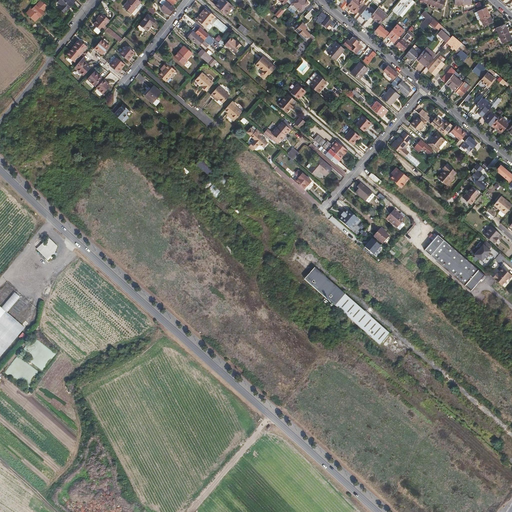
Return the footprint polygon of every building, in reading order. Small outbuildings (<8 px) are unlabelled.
[(45,13),(50,8),(41,0),(32,0),(34,2),(35,1),(37,2),(39,0),(41,3),(34,11),(41,18),(42,19),(46,14),(45,13)] [(65,13),(74,4),(70,0),(58,0),(58,1),(62,4),(63,6),(60,9),(65,13)] [(124,6),(131,13),(141,1),(139,0),(128,0),(128,1),(124,6)] [(232,7),(225,1),(223,0),(218,0),(217,2),(228,11),(232,7)] [(308,3),(304,0),(299,0),(294,5),(299,10),(301,7),(303,9),(308,3)] [(343,4),(340,7),(344,10),(351,2),(352,0),(339,0),(339,1),(343,4)] [(363,1),(361,0),(352,0),(351,2),(348,6),(356,12),(359,9),(358,8),(363,1)] [(415,2),(412,0),(401,0),(394,9),(403,18),(415,2)] [(420,0),(428,3),(435,6),(442,9),(445,1),(442,0),(420,0)] [(167,1),(162,7),(169,14),(174,8),(167,1)] [(363,8),(358,14),(361,17),(362,16),(367,19),(373,12),(369,9),(372,5),(367,1),(363,7),(363,8)] [(228,11),(217,2),(213,7),(224,17),(228,11)] [(134,15),(142,6),(139,4),(131,13),(134,15)] [(201,22),(210,12),(201,4),(196,9),(198,11),(194,16),(201,22)] [(155,14),(157,11),(151,5),(147,9),(154,14),(155,14)] [(224,17),(213,7),(212,8),(223,17),(224,17)] [(312,17),(317,11),(313,8),(308,13),(312,17)] [(378,8),(371,17),(381,25),(388,16),(378,8)] [(475,13),(478,20),(481,19),(484,26),(493,22),(490,15),(487,8),(475,13)] [(41,18),(34,11),(32,9),(28,14),(37,23),(41,18)] [(425,11),(422,14),(427,19),(421,27),(425,30),(427,27),(426,27),(434,19),(431,16),(425,11)] [(326,27),(331,21),(322,12),(318,16),(320,17),(318,19),(326,27)] [(94,25),(103,15),(101,13),(98,17),(99,18),(96,21),(93,25),(94,25)] [(140,24),(147,30),(156,20),(149,14),(140,24)] [(218,28),(223,22),(213,14),(208,20),(218,28)] [(105,25),(110,20),(103,15),(94,25),(101,31),(102,29),(105,25)] [(369,29),(374,21),(369,18),(364,25),(369,29)] [(440,24),(434,19),(431,23),(440,31),(441,29),(443,27),(440,24)] [(303,23),(296,30),(304,39),(306,40),(311,35),(306,30),(308,28),(303,23)] [(241,24),(237,29),(245,36),(249,31),(241,24)] [(505,24),(496,28),(500,35),(503,43),(511,39),(508,31),(505,24)] [(380,26),(376,30),(385,38),(389,33),(380,26)] [(396,26),(388,36),(391,38),(390,40),(394,43),(404,30),(401,27),(400,29),(396,26)] [(115,33),(108,27),(105,31),(112,37),(115,33)] [(205,38),(208,34),(200,27),(197,30),(196,29),(194,31),(205,41),(207,39),(205,38)] [(450,33),(443,27),(441,29),(451,38),(453,36),(450,33)] [(438,34),(447,42),(451,38),(441,29),(440,31),(438,34)] [(205,41),(194,31),(193,32),(191,31),(187,36),(199,45),(201,42),(206,47),(208,44),(205,41)] [(119,43),(122,39),(115,33),(112,37),(118,42),(119,43)] [(231,36),(225,43),(234,52),(241,44),(238,40),(237,42),(235,40),(231,36)] [(367,64),(376,54),(373,51),(371,54),(359,44),(360,43),(353,36),(349,40),(356,46),(352,50),(356,54),(357,53),(363,58),(366,55),(367,56),(363,60),(367,64)] [(451,38),(447,42),(457,51),(458,49),(463,44),(460,41),(453,36),(451,38)] [(304,50),(310,44),(306,40),(304,39),(299,45),(300,46),(304,50)] [(399,42),(396,45),(404,51),(411,43),(408,40),(406,42),(403,39),(400,43),(399,42)] [(75,49),(80,43),(82,41),(79,40),(73,47),(75,49)] [(95,48),(103,54),(109,47),(101,40),(95,48)] [(354,46),(348,41),(347,40),(344,44),(346,46),(351,50),(354,46)] [(82,54),(88,46),(85,44),(86,42),(83,41),(83,42),(82,41),(80,43),(75,49),(82,54)] [(335,59),(344,48),(336,42),(327,53),(335,59)] [(192,53),(184,45),(174,57),(184,65),(187,61),(186,60),(192,53)] [(128,60),(134,52),(127,46),(120,54),(128,60)] [(68,57),(75,49),(73,47),(67,55),(68,57)] [(303,52),(298,48),(294,54),(298,58),(303,52)] [(412,48),(406,55),(413,61),(419,54),(412,48)] [(424,51),(434,59),(436,56),(426,48),(424,51)] [(75,62),(82,54),(75,49),(68,57),(75,62)] [(217,61),(212,57),(212,58),(201,49),(198,53),(208,62),(207,63),(212,67),(217,61)] [(458,49),(457,51),(456,52),(465,60),(468,57),(458,49)] [(420,55),(417,59),(427,67),(434,59),(424,51),(420,55)] [(269,75),(276,67),(263,56),(255,64),(263,70),(260,73),(261,75),(263,77),(265,77),(268,74),(269,75)] [(122,69),(125,64),(117,58),(111,66),(119,73),(120,74),(123,70),(122,69)] [(78,67),(85,73),(93,66),(86,59),(78,67)] [(439,73),(439,72),(445,65),(438,59),(429,70),(435,76),(438,72),(439,73)] [(358,79),(368,68),(360,61),(350,72),(358,79)] [(303,62),(296,69),(301,74),(307,66),(303,62)] [(398,74),(388,65),(387,66),(383,63),(379,67),(390,76),(389,76),(393,80),(398,74)] [(479,63),(473,70),(479,74),(484,68),(479,63)] [(169,83),(176,71),(164,64),(157,76),(169,83)] [(483,78),(488,72),(488,71),(484,68),(479,74),(483,78)] [(442,80),(446,83),(454,73),(451,70),(449,72),(448,71),(442,80)] [(95,84),(101,78),(101,77),(95,71),(88,79),(94,85),(95,84)] [(454,73),(446,83),(455,91),(462,82),(457,78),(459,75),(455,71),(454,73)] [(315,72),(305,82),(317,93),(326,83),(315,72)] [(497,80),(488,72),(483,78),(481,80),(490,88),(497,80)] [(201,73),(195,80),(207,90),(213,83),(201,73)] [(394,87),(400,80),(397,77),(391,84),(394,87)] [(111,86),(104,79),(103,80),(98,86),(96,87),(104,94),(111,86)] [(406,96),(412,90),(401,81),(398,86),(403,90),(401,92),(405,96),(406,96)] [(298,98),(305,91),(297,84),(290,91),(298,98)] [(152,102),(161,92),(154,85),(144,95),(152,102)] [(218,85),(210,94),(221,104),(229,95),(218,85)] [(467,90),(462,86),(457,92),(462,96),(467,90)] [(389,106),(399,94),(391,88),(381,99),(389,106)] [(357,98),(359,95),(353,90),(350,94),(357,98)] [(211,96),(207,93),(197,103),(201,107),(211,96)] [(297,101),(289,94),(286,97),(286,96),(277,107),(286,115),(290,110),(291,111),(296,105),(295,104),(297,101)] [(476,105),(483,110),(479,114),(483,117),(486,113),(491,107),(492,105),(488,102),(487,103),(482,98),(476,105)] [(498,98),(492,105),(491,107),(494,109),(501,101),(498,98)] [(232,122),(240,113),(233,108),(234,106),(230,103),(223,111),(229,116),(227,118),(232,122)] [(382,116),(388,110),(386,109),(380,103),(374,110),(382,116)] [(124,123),(133,114),(124,105),(121,108),(119,110),(115,108),(112,111),(124,123)] [(485,121),(492,126),(492,125),(498,119),(491,113),(485,121)] [(363,130),(371,122),(363,115),(356,124),(363,130)] [(425,124),(424,123),(427,120),(423,118),(420,115),(417,117),(414,120),(413,119),(410,123),(420,131),(425,124)] [(453,126),(446,120),(444,123),(437,116),(431,124),(445,136),(453,126)] [(299,117),(293,123),(299,128),(305,122),(299,117)] [(498,119),(492,125),(498,130),(498,131),(501,134),(509,125),(506,122),(500,117),(498,119)] [(292,127),(284,120),(283,122),(283,121),(277,128),(276,127),(272,133),(274,134),(272,137),(278,143),(280,140),(282,141),(286,135),(285,135),(287,133),(288,133),(292,129),(291,128),(292,127)] [(460,128),(456,125),(450,132),(456,137),(458,135),(458,134),(457,133),(460,128)] [(352,144),(359,136),(351,128),(344,136),(352,144)] [(466,133),(460,128),(457,133),(458,134),(458,135),(461,137),(462,138),(466,133)] [(399,136),(391,145),(403,156),(407,151),(403,147),(407,143),(406,142),(410,137),(404,131),(400,136),(399,136)] [(267,142),(257,133),(253,138),(255,139),(251,143),(256,147),(260,144),(263,146),(267,142)] [(437,147),(444,139),(437,133),(432,138),(431,137),(426,143),(437,151),(439,148),(437,147)] [(346,151),(336,142),(332,146),(326,141),(318,134),(317,136),(319,138),(325,143),(330,148),(341,157),(346,151)] [(322,146),(325,143),(319,138),(317,136),(314,139),(322,146)] [(476,143),(468,136),(465,140),(459,148),(464,152),(467,148),(470,150),(472,147),(475,147),(476,146),(476,145),(475,144),(476,143)] [(459,148),(465,140),(462,138),(461,137),(455,144),(459,148)] [(440,149),(447,141),(444,139),(437,147),(439,148),(440,149)] [(348,150),(337,141),(336,142),(346,151),(348,150)] [(428,152),(431,149),(420,141),(414,147),(419,152),(422,148),(428,152)] [(341,157),(330,148),(325,154),(336,164),(341,157)] [(297,155),(292,151),(288,155),(293,160),(297,155)] [(332,168),(319,156),(308,168),(315,174),(319,170),(326,175),(332,168)] [(201,159),(196,165),(207,174),(212,168),(201,159)] [(436,176),(446,185),(455,176),(454,175),(456,172),(447,163),(443,167),(444,168),(441,171),(436,176)] [(511,174),(500,165),(496,170),(509,181),(511,176),(511,174)] [(479,166),(475,170),(472,168),(470,171),(473,174),(469,179),(482,190),(487,185),(482,180),(488,173),(479,166)] [(408,178),(396,167),(392,170),(394,172),(392,175),(390,177),(400,186),(408,178)] [(302,171),(294,180),(303,189),(307,184),(308,185),(312,180),(302,171)] [(368,176),(376,183),(377,182),(379,184),(381,181),(371,173),(369,175),(368,176)] [(361,201),(368,193),(357,183),(353,187),(356,190),(353,193),(361,201)] [(220,192),(212,184),(207,190),(215,197),(220,192)] [(479,192),(472,185),(463,196),(472,203),(476,199),(475,198),(479,192)] [(364,203),(370,195),(368,193),(361,201),(364,203)] [(381,201),(384,197),(379,193),(376,197),(381,201)] [(507,210),(511,204),(501,195),(496,201),(507,210)] [(505,212),(507,210),(499,203),(497,206),(500,209),(501,208),(505,212)] [(340,214),(337,218),(348,227),(353,221),(353,222),(354,222),(356,219),(356,218),(356,217),(346,208),(343,211),(340,214)] [(392,214),(387,219),(397,227),(402,221),(401,220),(403,217),(394,208),(390,212),(392,214)] [(499,239),(502,235),(490,225),(483,234),(492,242),(493,241),(494,241),(497,237),(499,239)] [(380,228),(374,235),(383,243),(389,236),(380,228)] [(49,236),(37,249),(48,261),(61,248),(49,236)] [(363,248),(372,255),(380,246),(371,238),(363,248)] [(489,249),(492,245),(486,241),(483,244),(490,251),(491,250),(489,249)] [(485,274),(456,249),(450,243),(447,247),(482,277),(485,274)] [(482,261),(490,251),(483,244),(474,254),(482,261)] [(482,277),(447,247),(436,259),(471,290),(482,277)] [(501,283),(506,277),(508,278),(511,274),(502,266),(498,270),(496,272),(495,271),(492,276),(501,283)] [(391,334),(357,305),(316,268),(305,280),(323,295),(341,311),(355,324),(366,333),(380,346),(391,334)] [(13,293),(1,308),(7,313),(20,298),(13,293)] [(1,308),(0,307),(0,357),(24,328),(7,313),(1,308)] [(416,366),(419,362),(408,353),(405,357),(416,366)] [(511,440),(508,438),(470,404),(446,383),(442,379),(433,389),(460,413),(482,433),(499,447),(508,456),(511,451),(511,440)]
